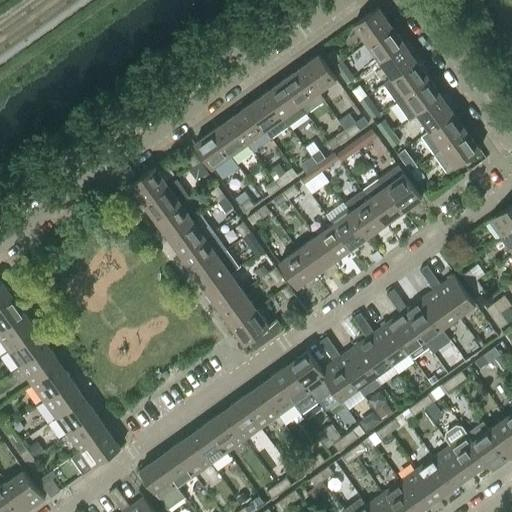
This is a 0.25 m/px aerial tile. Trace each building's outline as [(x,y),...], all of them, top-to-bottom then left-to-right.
[(391,25),(378,6),(353,24),(366,42),(391,25)] [(379,60),(404,42),(391,25),(366,42),(379,60)] [(391,77),(416,60),(404,42),(379,60),(391,77)] [(341,60),(334,50),(327,55),(334,65),(341,60)] [(336,78),(319,54),(300,67),(318,91),(336,78)] [(349,71),(341,60),(334,65),(342,76),(349,71)] [(396,101),(429,77),(416,60),(391,77),(383,83),(396,101)] [(318,91),(300,67),(283,79),(306,112),(324,99),(318,91)] [(417,113),(441,95),(429,77),(396,101),(409,119),(417,113)] [(306,112),(283,79),(265,92),(283,116),(282,117),(288,125),(306,112)] [(367,95),(359,85),(352,90),(359,100),(367,95)] [(283,116),(265,92),(247,104),(265,129),(266,129),(282,117),(283,116)] [(374,106),(367,95),(359,100),(367,111),(374,106)] [(429,130),(454,112),(441,95),(417,113),(429,129),(429,130)] [(265,129),(247,104),(230,117),(247,142),(253,150),(271,137),(266,129),(265,129)] [(434,154),(466,130),(454,112),(429,130),(429,129),(421,135),(434,154)] [(247,142),(230,117),(212,129),(230,154),(247,142)] [(392,130),(384,120),(377,125),(385,136),(392,130)] [(350,136),(360,129),(355,121),(344,129),(350,136)] [(230,154),(212,129),(194,143),(211,167),(230,154)] [(339,143),(350,136),(344,129),(334,136),(339,143)] [(399,141),(392,130),(385,136),(392,146),(399,141)] [(447,172),(480,148),(466,130),(434,154),(447,172)] [(358,148),(369,141),(364,133),(353,141),(358,148)] [(348,156),(358,148),(353,141),(343,148),(348,156)] [(200,161),(192,151),(185,156),(193,166),(200,161)] [(417,166),(409,155),(402,160),(410,171),(417,166)] [(306,171),(316,164),(311,156),(301,164),(306,171)] [(321,171),(332,163),(327,156),(316,164),(321,171)] [(311,178),(321,171),(316,164),(306,171),(311,178)] [(421,197),(403,172),(398,164),(379,177),(403,210),(421,197)] [(168,184),(155,166),(130,183),(143,202),(168,184)] [(424,176),(417,166),(410,171),(417,181),(424,176)] [(279,186),(290,179),(285,172),(274,179),(279,186)] [(403,210),(379,177),(362,190),(385,223),(403,210)] [(269,194),(279,186),(274,179),(264,187),(269,194)] [(156,219),(180,202),(168,184),(143,202),(156,219)] [(288,198),(298,191),(293,184),(283,191),(288,198)] [(225,196),(217,186),(210,191),(218,201),(225,196)] [(385,223),(362,190),(344,203),(350,211),(368,235),(385,223)] [(277,206),(288,198),(283,191),(272,199),(277,206)] [(232,207),(225,196),(218,201),(225,212),(232,207)] [(243,212),(254,204),(249,197),(238,205),(243,212)] [(168,237),(193,219),(180,202),(156,219),(168,237)] [(501,236),(511,228),(511,202),(488,219),(501,236)] [(252,224),(262,216),(257,209),(247,217),(252,224)] [(368,235),(350,211),(332,223),(350,248),(368,235)] [(181,254),(214,231),(201,213),(193,219),(168,237),(181,254)] [(250,232),(243,221),(235,226),(243,237),(250,232)] [(350,248),(332,223),(315,236),(332,260),(350,248)] [(511,252),(511,228),(501,236),(511,252)] [(193,272),(226,249),(214,231),(181,254),(193,272)] [(263,249),(250,232),(243,237),(256,254),(263,249)] [(332,260),(315,236),(297,248),(315,273),(332,260)] [(459,255),(452,245),(445,250),(452,260),(459,255)] [(315,273),(297,248),(279,261),(296,286),(315,273)] [(206,290),(231,272),(239,266),(226,249),(193,272),(206,290)] [(434,274),(426,264),(419,269),(426,279),(434,274)] [(283,277),(275,267),(268,272),(276,282),(283,277)] [(476,279),(469,269),(462,274),(469,284),(476,279)] [(218,307),(243,290),(231,272),(206,290),(218,307)] [(458,316),(437,286),(440,284),(434,274),(426,279),(433,289),(420,298),(441,327),(458,316)] [(475,303),(454,274),(440,284),(437,286),(458,316),(475,303)] [(0,305),(13,296),(1,279),(0,279),(0,305)] [(483,289),(476,279),(469,284),(476,294),(483,289)] [(294,293),(288,284),(281,289),(287,298),(294,293)] [(400,298),(393,288),(386,293),(393,303),(400,298)] [(256,307),(243,290),(218,307),(231,325),(256,307)] [(0,330),(25,313),(13,296),(0,305),(0,330)] [(307,311),(297,298),(288,304),(298,317),(307,311)] [(424,339),(404,310),(407,307),(400,298),(393,303),(400,313),(387,322),(407,351),(412,358),(429,346),(424,339)] [(441,327),(420,298),(407,307),(404,310),(424,339),(441,327)] [(500,312),(493,302),(486,308),(493,317),(500,312)] [(276,318),(268,324),(256,307),(231,325),(244,343),(249,340),(254,348),(283,327),(276,318)] [(367,322),(360,312),(352,317),(360,327),(367,322)] [(507,322),(500,312),(493,317),(500,327),(507,322)] [(37,329),(25,313),(0,330),(0,339),(8,350),(37,329)] [(391,363),(370,334),(374,331),(367,322),(360,327),(366,336),(353,346),(374,375),(391,363)] [(387,322),(374,331),(370,334),(391,363),(407,351),(387,322)] [(19,367),(49,346),(37,329),(8,350),(19,367)] [(334,346),(326,336),(319,341),(327,351),(334,346)] [(31,383),(61,362),(49,346),(19,367),(31,383)] [(358,387),(337,358),(341,355),(334,346),(327,351),(333,360),(321,369),(320,369),(327,379),(326,380),(333,390),(340,399),(358,387)] [(374,375),(353,346),(341,355),(337,358),(358,387),(363,395),(379,383),(374,375)] [(500,353),(494,346),(484,353),(490,360),(500,353)] [(327,379),(320,369),(321,369),(307,349),(290,362),(310,391),(317,401),(333,390),(326,380),(327,379)] [(490,360),(484,353),(474,360),(480,367),(490,360)] [(43,400),(72,379),(61,362),(31,383),(43,400)] [(310,391),(290,362),(273,374),(294,403),(302,397),(306,402),(309,400),(306,395),(310,391)] [(466,377),(461,369),(451,377),(457,384),(466,377)] [(294,403),(273,374),(256,386),(277,415),(294,403)] [(457,384),(451,377),(441,384),(447,391),(457,384)] [(55,417),(84,396),(72,379),(43,400),(55,417)] [(277,415),(256,386),(240,398),(260,427),(277,415)] [(433,401),(428,393),(418,400),(423,408),(433,401)] [(67,433),(96,413),(84,396),(55,417),(67,433)] [(260,427),(240,398),(223,409),(244,439),(260,427)] [(423,408),(418,400),(408,407),(413,415),(423,408)] [(244,439),(223,409),(206,421),(227,451),(244,439)] [(79,450),(108,429),(96,413),(67,433),(79,450)] [(3,414),(0,415),(0,425),(3,429),(10,424),(3,414)] [(511,455),(511,426),(505,416),(488,428),(509,458),(511,455)] [(400,424),(395,417),(385,424),(390,432),(400,424)] [(227,451),(206,421),(190,433),(211,463),(227,451)] [(10,424),(3,429),(10,440),(17,434),(10,424)] [(390,432),(385,424),(375,431),(380,439),(390,432)] [(509,458),(488,428),(472,439),(472,440),(487,461),(486,462),(492,470),(509,458)] [(85,472),(121,446),(108,429),(79,450),(86,460),(79,465),(85,472)] [(358,436),(352,429),(343,436),(348,443),(358,436)] [(487,461),(472,440),(472,439),(467,432),(449,444),(470,473),(486,462),(487,461)] [(211,463),(190,433),(173,445),(194,474),(211,463)] [(348,443),(343,436),(333,443),(338,450),(348,443)] [(367,448),(361,441),(351,448),(357,455),(367,448)] [(470,473),(449,444),(433,456),(454,485),(470,473)] [(194,474),(173,445),(157,457),(177,486),(194,474)] [(27,447),(19,453),(26,463),(34,457),(27,447)] [(357,455),(351,448),(341,455),(347,462),(357,455)] [(325,460),(319,452),(309,459),(315,467),(325,460)] [(454,485),(433,456),(416,468),(437,497),(454,485)] [(34,457),(26,463),(33,472),(41,467),(34,457)] [(184,496),(177,486),(157,457),(139,469),(167,508),(184,496)] [(315,467),(309,459),(299,466),(305,474),(315,467)] [(333,472),(328,465),(318,472),(323,479),(333,472)] [(437,497),(416,468),(399,480),(420,509),(437,497)] [(44,498),(23,469),(6,481),(27,510),(44,498)] [(52,478),(56,475),(52,469),(38,479),(42,485),(52,478)] [(323,479),(318,472),(308,479),(313,486),(313,487),(319,495),(328,488),(322,480),(323,479)] [(291,483),(286,476),(276,483),(281,491),(291,483)] [(60,490),(52,478),(42,485),(51,496),(60,490)] [(416,511),(420,509),(399,480),(383,492),(397,511),(416,511)] [(24,511),(27,510),(6,481),(0,485),(0,507),(3,511),(24,511)] [(281,491),(276,483),(266,490),(272,498),(281,491)] [(123,496),(116,486),(109,491),(116,501),(123,496)] [(300,496),(295,488),(285,495),(290,503),(300,496)] [(243,492),(236,496),(241,503),(247,498),(243,492)] [(397,511),(383,492),(366,504),(371,511),(397,511)] [(290,503),(285,495),(275,503),(280,510),(290,503)] [(128,511),(126,508),(130,506),(123,496),(116,501),(123,511),(120,511),(128,511)] [(155,511),(144,496),(130,506),(126,508),(128,511),(155,511)] [(371,511),(366,504),(365,504),(359,496),(344,508),(346,511),(371,511)] [(251,511),(258,507),(253,500),(243,507),(246,511),(251,511)]
